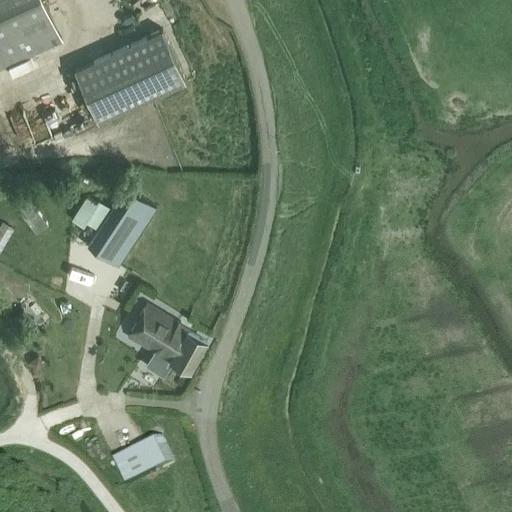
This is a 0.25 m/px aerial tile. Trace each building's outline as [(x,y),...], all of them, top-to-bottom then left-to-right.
[(0,0),(0,67),(62,40),(43,0),(0,0)] [(75,68),(98,119),(185,80),(162,28),(75,68)] [(44,55),(4,73),(9,85),(50,67),(44,55)] [(66,77),(73,94),(82,91),(75,73),(66,77)] [(125,188),(94,235),(87,244),(117,265),(157,205),(127,185),(125,188)] [(0,252),(11,231),(0,225),(0,252)] [(191,370),(207,341),(178,323),(179,322),(146,302),(125,333),(158,354),(159,352),(191,370)] [(50,374),(47,391),(73,395),(76,378),(50,374)] [(175,463),(163,438),(124,456),(112,461),(124,487),(136,481),(175,463)]
